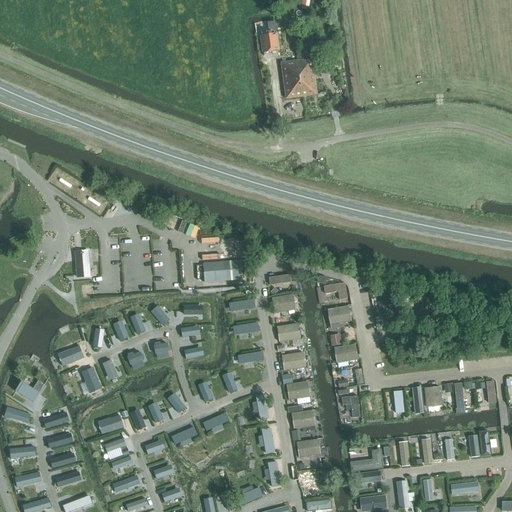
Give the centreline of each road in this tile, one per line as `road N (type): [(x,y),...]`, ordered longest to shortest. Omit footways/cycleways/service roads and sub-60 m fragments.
road 1 (primary): [(511,241),(262,185),(0,88)]
road 2 (track): [(511,141),(445,126),(314,145),(235,145),(0,55)]
road 3 (unclassified): [(0,154),(52,203),(63,235),(57,252)]
